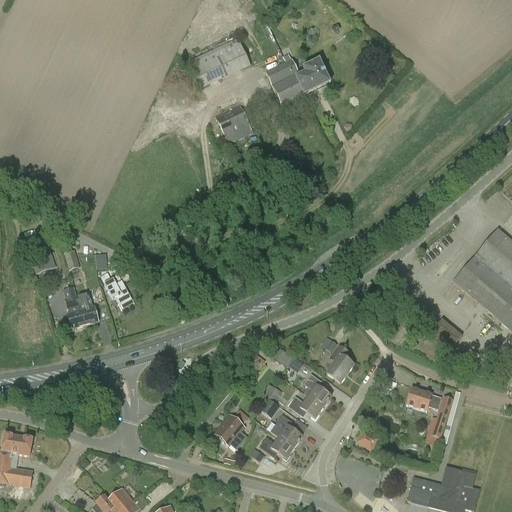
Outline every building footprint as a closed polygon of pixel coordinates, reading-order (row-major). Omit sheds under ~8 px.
[(238,41),(213,52),(226,80),(251,68),(238,41)] [(226,80),(213,52),(189,64),(202,91),(226,80)] [(299,79),(292,62),(266,76),(283,112),(303,103),(300,96),(303,95),(296,81),(299,79)] [(305,76),(299,79),(296,81),(303,95),(300,96),(303,103),(306,101),(304,98),(330,86),(319,63),(303,71),(305,76)] [(239,108),(216,120),(228,145),(252,133),(239,108)] [(332,219),(323,226),(326,230),(335,224),(332,219)] [(511,243),(498,232),(453,285),(511,334),(511,243)] [(26,246),(35,276),(55,269),(45,240),(26,246)] [(107,271),(107,265),(106,256),(105,256),(95,257),(97,272),(107,271)] [(78,265),(67,268),(69,274),(79,271),(78,265)] [(261,270),(266,277),(274,272),(269,265),(261,270)] [(115,300),(122,313),(134,305),(122,283),(116,286),(114,281),(104,286),(112,301),(115,300)] [(85,328),(73,290),(62,293),(69,317),(67,317),(71,332),(85,328)] [(74,290),(73,290),(85,328),(98,324),(94,309),(92,310),(90,301),(88,295),(76,298),(74,290)] [(437,358),(442,363),(462,338),(442,321),(421,346),(418,350),(434,362),(437,358)] [(320,348),(331,355),(338,347),(326,339),(320,348)] [(287,370),(288,368),(290,365),(293,361),(279,350),(272,359),(287,370)] [(331,362),(335,364),(326,376),(341,386),(354,367),(345,361),(348,356),(339,350),(331,362)] [(294,360),(293,361),(290,365),(299,372),(303,366),(294,360)] [(312,393),(308,399),(323,410),(331,399),(319,390),(323,385),(311,377),(303,387),(312,393)] [(262,397),(268,402),(276,390),(269,386),(262,397)] [(282,395),(276,390),(268,402),(274,406),(274,405),(282,395)] [(406,408),(426,414),(428,409),(437,412),(441,401),(432,398),(432,397),(412,391),(406,408)] [(443,439),(447,440),(460,395),(456,393),(443,439)] [(424,445),(437,449),(453,402),(443,398),(431,437),(427,436),(424,445)] [(323,410),(308,399),(304,405),(294,399),(287,409),(300,418),(303,413),(315,421),(323,410)] [(274,406),(268,402),(260,413),(271,421),(279,409),(274,405),(274,406)] [(241,414),(238,419),(245,424),(249,419),(241,414)] [(282,417),(270,433),(294,451),(303,439),(294,433),(298,428),(282,417)] [(215,437),(228,448),(245,429),(231,418),(215,437)] [(364,431),(356,443),(370,451),(377,440),(364,431)] [(294,451),(270,433),(270,434),(278,440),(274,445),(266,439),(259,450),(271,458),(274,454),(286,462),(294,451)] [(0,484),(30,490),(33,474),(16,471),(18,457),(30,459),(33,441),(3,436),(0,453),(0,484)] [(262,464),(266,457),(256,450),(251,457),(262,464)] [(399,464),(397,472),(407,474),(409,467),(399,464)] [(411,505),(439,511),(464,511),(465,511),(467,511),(473,511),(479,492),(472,490),(476,476),(446,469),(442,487),(414,480),(412,490),(411,489),(407,504),(410,505),(411,505)] [(120,511),(139,511),(140,511),(122,491),(108,501),(108,502),(109,502),(114,509),(117,507),(120,511)] [(79,492),(75,498),(93,508),(96,502),(79,492)] [(120,511),(117,507),(114,509),(109,502),(108,502),(108,501),(105,497),(96,505),(98,507),(94,510),(95,511),(120,511)]
